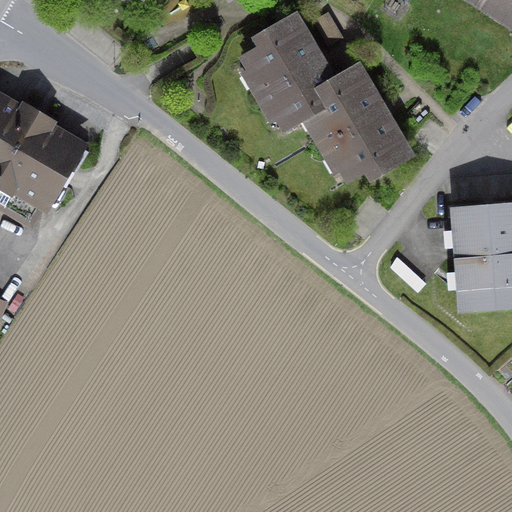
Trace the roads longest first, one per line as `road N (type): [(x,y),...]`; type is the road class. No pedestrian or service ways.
road 1 (unclassified): [(0,17),(146,113),(353,277)]
road 2 (residential): [(511,91),(403,207),(353,277)]
road 3 (unclassified): [(353,277),(511,422)]
